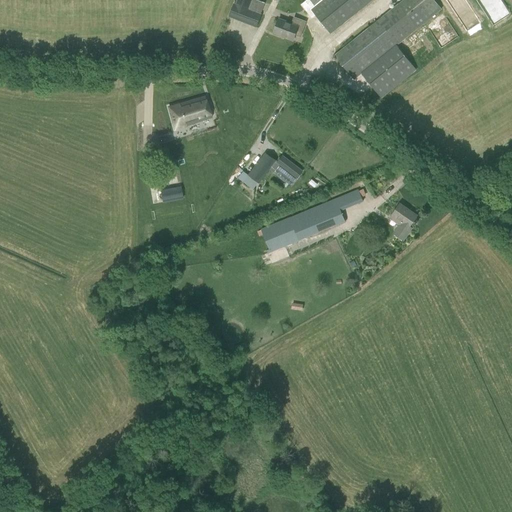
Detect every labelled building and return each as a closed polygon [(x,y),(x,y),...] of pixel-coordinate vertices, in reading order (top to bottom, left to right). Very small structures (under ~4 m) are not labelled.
[(260,16),(247,11),(251,0),(236,0),(235,6),(233,5),(228,18),(256,28),(260,16)] [(253,0),(250,9),(262,13),(266,2),(259,0),(253,0)] [(330,34),(338,28),(373,0),(306,0),(301,5),(311,19),(315,16),(330,34)] [(361,74),(396,45),(441,9),(433,0),(404,0),(335,56),(354,79),(361,74)] [(279,19),(273,34),(292,41),(295,35),(300,37),(306,23),(294,18),(292,24),(279,19)] [(416,70),(396,45),(361,74),(381,98),(416,70)] [(169,109),(172,119),(174,129),(211,119),(205,97),(186,103),(186,104),(169,109)] [(171,146),(196,142),(194,132),(169,136),(171,146)] [(249,175),(249,176),(258,183),(259,182),(269,169),(291,185),(292,184),(296,179),(302,171),(283,156),(277,163),(265,154),(259,162),(249,175)] [(180,187),(160,191),(162,203),(182,199),(180,187)] [(327,204),(289,219),(261,229),(269,250),(266,251),(268,254),(298,241),(336,226),(345,222),(341,211),(363,201),(358,190),(327,204)] [(399,204),(394,213),(390,218),(400,225),(394,234),(403,241),(412,228),(409,227),(417,216),(399,204)]
